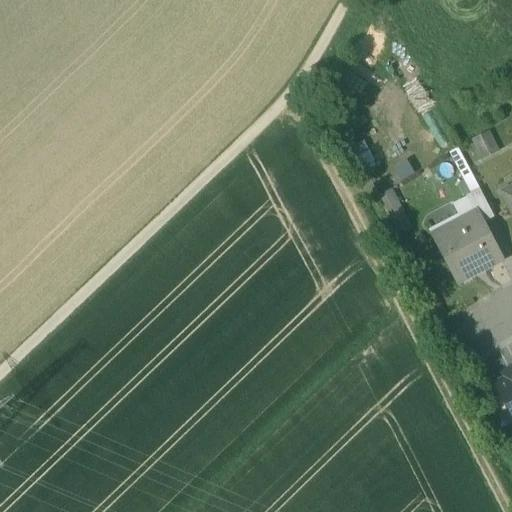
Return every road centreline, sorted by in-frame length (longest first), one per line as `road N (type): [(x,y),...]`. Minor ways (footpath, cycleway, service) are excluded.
road 1 (track): [(0,372),(284,100),(346,0)]
road 2 (track): [(284,100),(511,509)]
